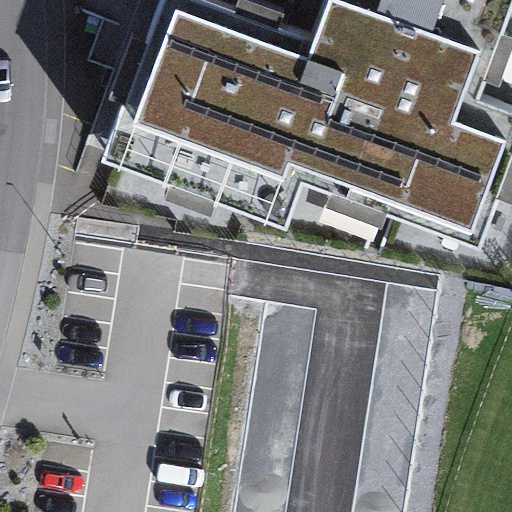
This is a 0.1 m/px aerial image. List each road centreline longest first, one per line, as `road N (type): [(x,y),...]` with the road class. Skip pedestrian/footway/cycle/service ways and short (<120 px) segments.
road 1 (motorway): [(511,432),(0,349)]
road 2 (residential): [(17,0),(18,110),(0,245)]
road 3 (motorway): [(0,480),(205,511)]
